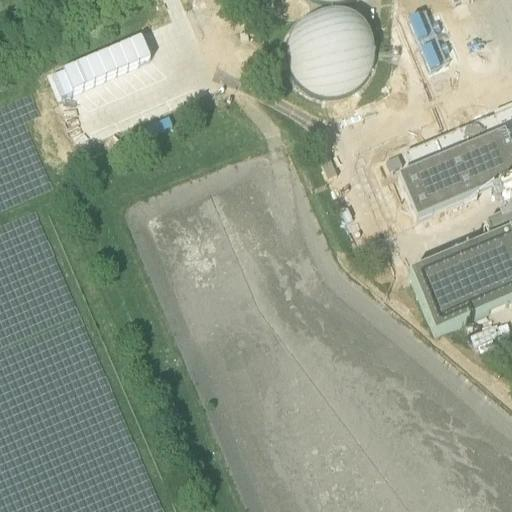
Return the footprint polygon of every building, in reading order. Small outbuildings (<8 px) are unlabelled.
[(304,0),(306,1),(319,10),(335,13),(351,12),(366,5),(370,0),(304,0)] [(449,0),(453,10),(463,6),(476,1),(475,0),(449,0)] [(345,15),(329,15),(314,20),(301,29),(292,42),(287,57),(288,73),(294,88),(305,100),(318,107),(334,110),(350,108),(364,101),(375,90),(382,76),(383,60),(380,44),(372,31),(359,21),(345,15)] [(469,119),(460,123),(463,133),(403,159),(412,179),(397,185),(415,228),(511,187),(511,112),(473,129),(469,119)] [(409,281),(422,311),(434,340),(511,307),(511,218),(487,229),(494,245),(409,281)]
